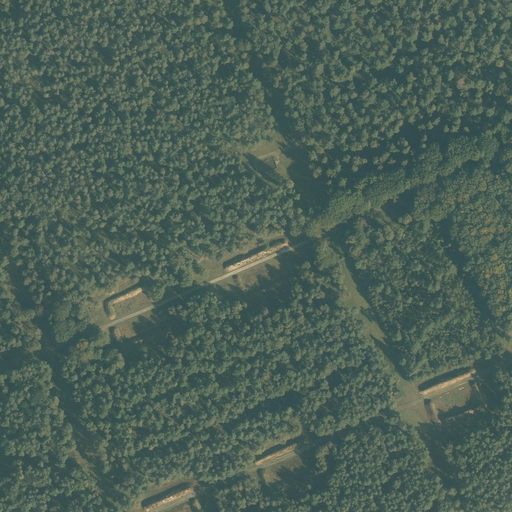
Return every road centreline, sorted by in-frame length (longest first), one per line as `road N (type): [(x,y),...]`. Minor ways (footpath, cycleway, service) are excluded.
road 1 (track): [(511,150),(0,370)]
road 2 (track): [(511,364),(157,511)]
